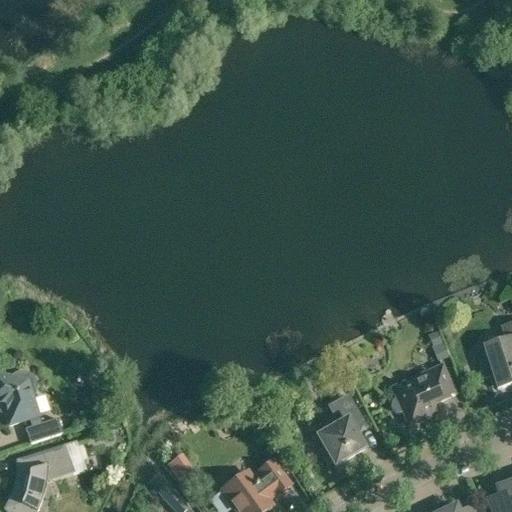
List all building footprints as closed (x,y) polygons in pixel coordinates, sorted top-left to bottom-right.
[(485,379),(492,377),(496,391),(511,386),(511,325),(501,329),(505,341),(483,348),(487,361),(479,363),(485,379)] [(429,336),(433,347),(432,348),(438,360),(447,356),(437,333),(429,336)] [(404,414),(409,427),(437,415),(433,406),(454,397),(441,369),(406,384),(408,389),(395,395),(397,400),(393,402),(392,406),(392,409),(393,413),(396,415),(398,416),(404,414)] [(25,431),(29,445),(62,435),(58,421),(41,426),(39,418),(33,399),(36,395),(37,389),(36,382),(33,378),(31,376),(27,373),(21,373),(16,374),(10,378),(0,375),(0,410),(2,413),(3,412),(8,427),(29,421),(31,429),(25,431)] [(317,438),(335,468),(364,451),(351,428),(361,422),(347,397),(328,408),(334,418),(325,424),(329,432),(317,438)] [(4,511),(5,511),(37,511),(40,506),(43,498),(45,488),(46,479),(72,471),(64,447),(16,462),(16,479),(13,493),(4,511)] [(228,511),(233,509),(234,511),(266,511),(272,508),(266,500),(273,495),(275,497),(289,487),(272,462),(257,473),(258,474),(251,479),(247,474),(241,478),(236,475),(227,481),(228,487),(208,502),(215,511),(228,511)] [(511,511),(511,485),(507,487),(509,494),(488,501),(491,511),(511,511)] [(158,496),(172,511),(188,511),(190,510),(169,487),(158,496)]
